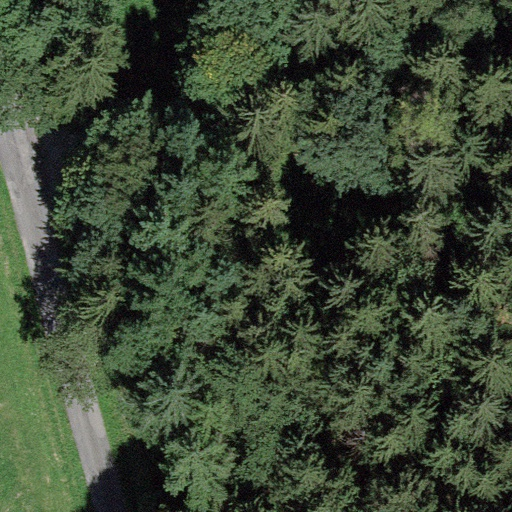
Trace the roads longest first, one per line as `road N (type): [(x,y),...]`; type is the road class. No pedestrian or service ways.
road 1 (track): [(15,162),(115,128),(511,45)]
road 2 (unclassified): [(107,511),(0,103)]
